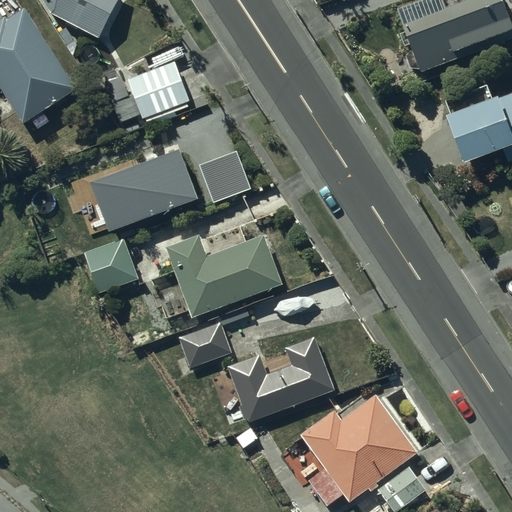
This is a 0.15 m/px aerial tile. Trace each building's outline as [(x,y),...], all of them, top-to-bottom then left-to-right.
[(39,0),(50,17),(96,40),(115,0),(39,0)] [(511,35),(497,0),(474,0),(444,12),(439,0),(423,0),(396,11),(403,31),(420,73),(511,37),(511,35)] [(20,10),(6,20),(4,17),(0,19),(0,93),(20,123),(72,89),(20,10)] [(137,110),(141,109),(142,114),(183,100),(181,95),(186,94),(172,53),(123,70),(137,110)] [(459,150),(501,135),(506,149),(511,148),(511,147),(511,77),(495,84),(442,103),(459,150)] [(174,137),(85,169),(103,218),(192,186),(174,137)] [(198,159),(212,196),(249,182),(235,144),(198,159)] [(197,238),(165,249),(190,318),(279,285),(262,237),(204,259),(197,238)] [(121,241),(83,255),(97,293),(135,279),(121,241)] [(218,323),(177,339),(189,369),(230,353),(218,323)] [(242,421),(245,420),(246,420),(248,422),(333,392),(314,337),(285,347),(291,366),(266,375),(259,356),(227,368),(240,407),(237,408),(242,421)] [(299,436),(323,470),(307,481),(325,507),(341,495),(347,503),(369,488),(371,490),(377,486),(374,482),(414,454),(374,398),(340,423),(332,412),(299,436)] [(408,468),(377,491),(392,511),(393,511),(423,490),(408,468)]
